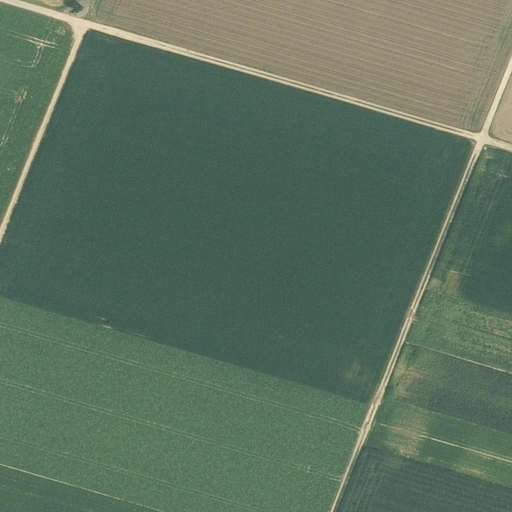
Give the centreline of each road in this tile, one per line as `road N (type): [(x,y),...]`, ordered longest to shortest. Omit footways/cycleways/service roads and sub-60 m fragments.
road 1 (track): [(511,150),(0,1)]
road 2 (track): [(511,64),(333,511)]
road 3 (track): [(0,238),(87,27)]
